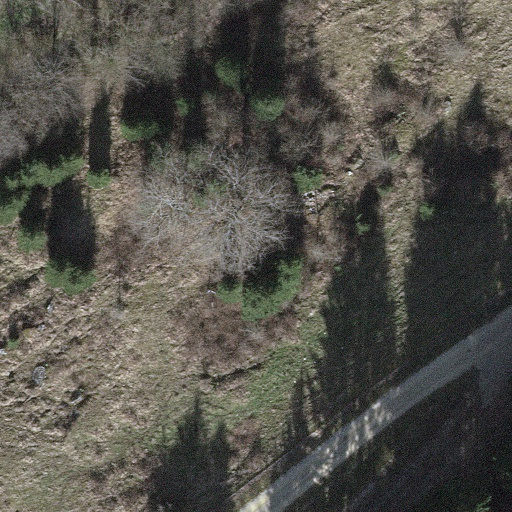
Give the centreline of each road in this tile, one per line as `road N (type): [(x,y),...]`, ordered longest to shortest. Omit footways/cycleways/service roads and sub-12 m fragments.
road 1 (track): [(511,343),(283,511)]
road 2 (track): [(511,353),(381,511)]
